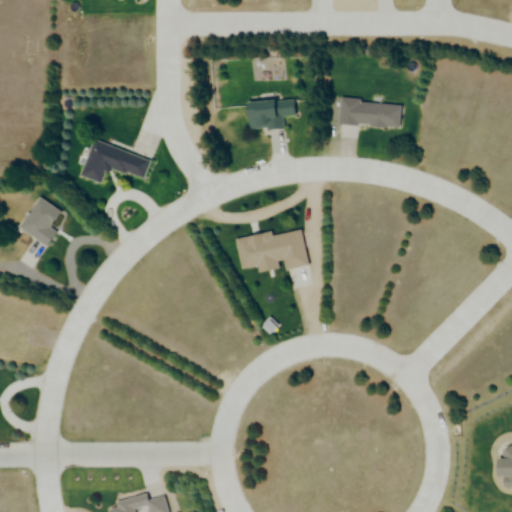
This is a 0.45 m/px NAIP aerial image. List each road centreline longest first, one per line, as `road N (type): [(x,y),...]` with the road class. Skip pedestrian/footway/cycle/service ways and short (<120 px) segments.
road 1 (residential): [(511,237),(418,185),(332,171),(247,183),(179,215),(108,278),(61,362),(47,424),(51,511)]
road 2 (residential): [(225,453),(243,511),(427,507),(442,453),(438,425),(410,376),(361,348),(333,345),(279,359),(257,377),(239,399),(225,453)]
road 3 (residential): [(172,21),(438,18),(511,33)]
road 4 (residential): [(225,453),(0,456)]
road 5 (residential): [(172,0),(172,94),(207,199)]
road 6 (residential): [(511,267),(410,376)]
